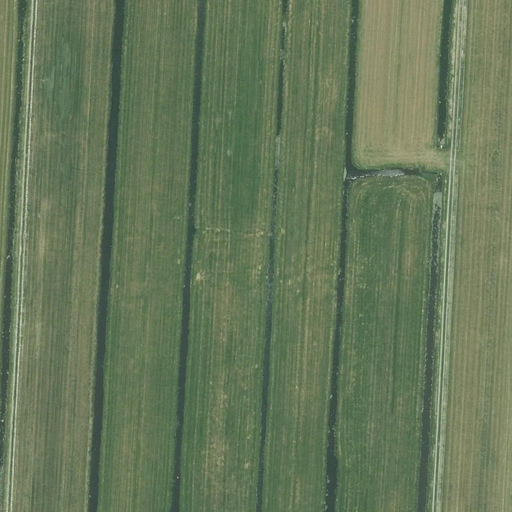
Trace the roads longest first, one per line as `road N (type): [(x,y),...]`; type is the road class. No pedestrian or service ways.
road 1 (track): [(8,511),(36,0)]
road 2 (track): [(436,511),(463,0)]
